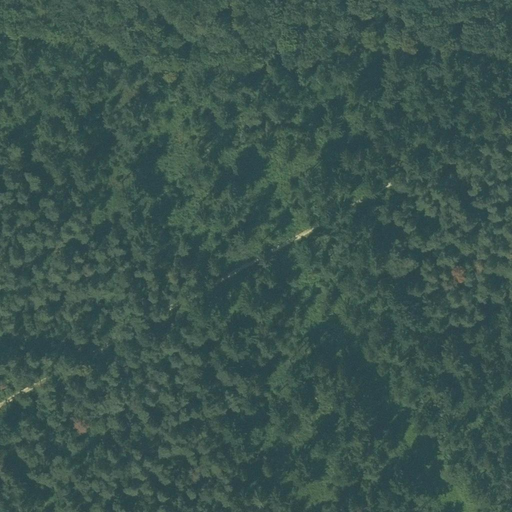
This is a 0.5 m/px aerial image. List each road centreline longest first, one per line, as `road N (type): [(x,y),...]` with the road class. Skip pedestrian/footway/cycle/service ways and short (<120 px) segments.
road 1 (unknown): [(0,409),(511,118)]
road 2 (track): [(0,17),(95,28),(179,61),(384,35),(452,36),(511,50)]
